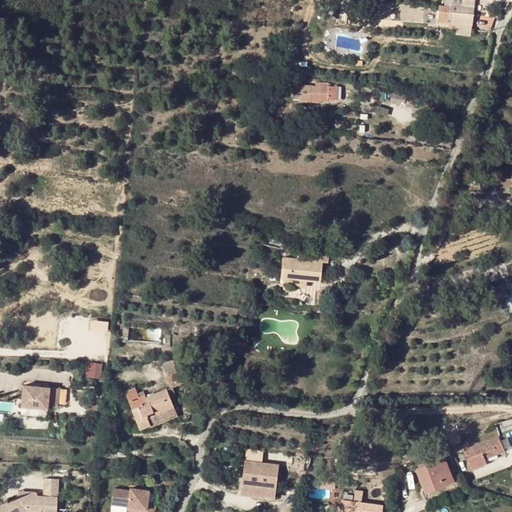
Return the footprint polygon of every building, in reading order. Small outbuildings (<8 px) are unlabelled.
[(465,0),(445,0),(443,20),(449,21),(450,23),(472,25),(475,1),(465,0)] [(478,14),(475,24),(491,29),(494,18),(478,14)] [(335,87),(331,86),(327,86),(327,83),(320,83),(320,87),(311,87),(311,102),(320,102),(320,100),(327,100),(327,99),(335,99),(335,87)] [(511,179),(500,179),(500,192),(511,193),(511,188),(511,179)] [(283,257),(281,277),(308,280),(321,281),(323,262),(329,262),(330,254),(316,253),(315,261),(283,257)] [(281,277),(281,284),(307,287),(308,280),(281,277)] [(91,331),(109,331),(109,320),(91,319),(91,331)] [(163,363),(166,371),(176,367),(173,359),(163,363)] [(88,361),(87,376),(102,377),(104,363),(88,361)] [(166,371),(172,387),(182,383),(176,367),(166,371)] [(27,385),(24,406),(50,409),(51,407),(60,408),(63,390),(27,385)] [(126,391),(141,427),(150,424),(148,419),(175,408),(167,388),(146,396),(145,393),(139,396),(136,387),(126,391)] [(0,410),(14,411),(14,402),(0,401),(0,410)] [(148,419),(150,424),(151,425),(178,415),(175,408),(148,419)] [(454,425),(444,430),(451,447),(462,443),(460,438),(454,425)] [(434,434),(439,447),(441,451),(451,447),(444,430),(434,434)] [(494,449),(496,454),(505,451),(499,436),(464,450),(472,469),(487,464),(485,459),(483,454),(494,449)] [(139,447),(104,446),(103,451),(127,452),(126,455),(139,455),(139,447)] [(483,454),(485,459),(496,454),(494,449),(483,454)] [(417,469),(424,487),(433,483),(435,488),(453,481),(444,458),(417,469)] [(241,466),(240,475),(274,480),(275,470),(241,466)] [(274,480),(240,475),(237,498),(271,502),(274,480)] [(20,496),(17,497),(16,497),(0,505),(0,511),(22,511),(26,510),(41,511),(41,508),(56,510),(58,481),(45,480),(43,497),(36,497),(36,493),(32,493),(25,495),(20,496)] [(433,483),(424,487),(426,492),(435,488),(433,483)] [(131,493),(114,491),(112,507),(129,509),(135,510),(134,511),(155,511),(156,506),(148,505),(150,493),(131,491),(131,493)] [(340,511),(342,500),(335,499),(333,511),(340,511)] [(382,511),(384,505),(342,500),(340,511),(382,511)]
